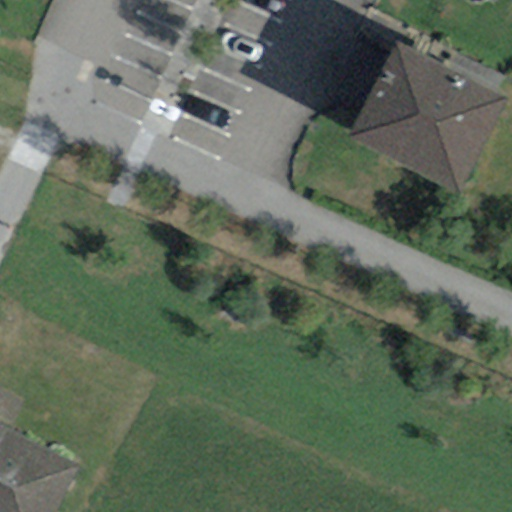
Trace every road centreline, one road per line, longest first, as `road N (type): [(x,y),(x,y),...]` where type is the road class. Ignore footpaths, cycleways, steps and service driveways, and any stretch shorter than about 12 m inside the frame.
road 1 (residential): [(51,108),(511,310)]
road 2 (residential): [(105,0),(51,108)]
